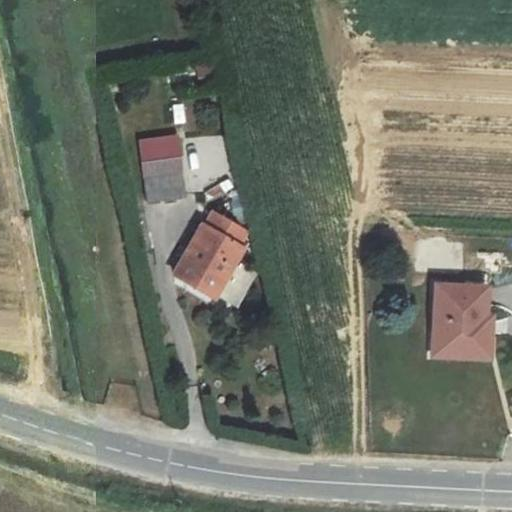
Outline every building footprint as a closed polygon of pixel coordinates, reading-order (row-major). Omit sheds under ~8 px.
[(179,152),(159,154),(163,178),(183,176),(179,152)] [(163,178),(159,154),(139,157),(145,200),(185,195),(183,176),(163,178)] [(237,244),(202,223),(171,273),(207,294),(237,244)] [(430,355),(479,357),(480,322),(486,322),(488,284),(433,282),(430,355)] [(501,323),(486,322),(480,322),(479,357),(499,358),(501,323)]
